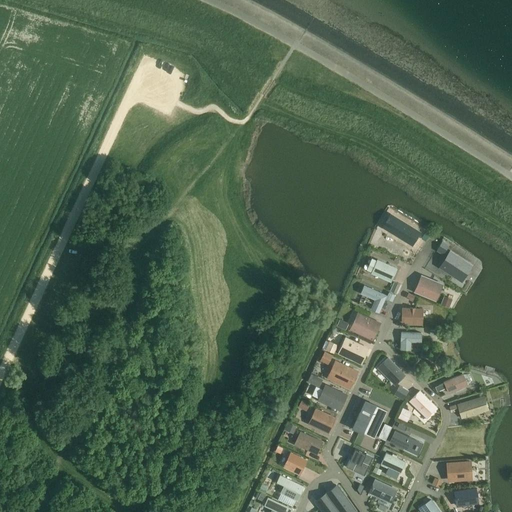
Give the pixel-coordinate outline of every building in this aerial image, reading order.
[(391,216),(384,227),(411,243),(418,233),(391,216)] [(443,254),(448,247),(442,243),(437,251),(443,254)] [(441,267),(461,280),(469,268),(455,259),(456,256),(450,252),(441,267)] [(371,273),(390,282),(396,268),(377,259),(371,273)] [(422,276),(416,290),(415,291),(432,298),(439,283),(422,276)] [(394,283),(390,290),(396,292),(399,285),(394,283)] [(386,295),(364,286),(361,293),(375,300),(371,309),(378,312),(386,295)] [(452,299),(444,295),(441,304),(448,307),(452,299)] [(422,309),(416,309),(415,309),(415,308),(410,307),(410,309),(402,309),(402,323),(422,324),(422,309)] [(372,338),(373,336),(379,324),(361,315),(354,330),(372,338)] [(348,323),(339,319),(336,325),(345,330),(348,323)] [(421,342),(421,336),(421,333),(401,332),(400,349),(404,349),(405,346),(408,343),(409,342),(421,342)] [(349,340),(342,355),(361,363),(368,348),(349,340)] [(333,352),(336,345),(329,341),(326,349),(333,352)] [(328,363),(332,355),(325,352),(321,359),(328,363)] [(395,384),(404,375),(388,358),(378,367),(395,384)] [(338,363),(331,378),(349,387),(356,372),(338,363)] [(444,383),(438,385),(440,390),(446,387),(449,393),(467,385),(462,374),(444,382),(444,383)] [(319,384),(321,380),(313,376),(311,380),(319,384)] [(325,386),(319,399),(339,409),(345,396),(325,386)] [(397,396),(403,399),(408,391),(402,388),(397,396)] [(427,417),(436,408),(419,391),(410,400),(427,417)] [(480,397),(457,404),(459,410),(461,418),(484,411),(480,397)] [(306,410),(309,403),(302,399),(299,406),(306,410)] [(358,418),(354,428),(374,438),(387,411),(365,401),(360,412),(359,412),(356,417),(358,418)] [(407,421),(412,411),(403,407),(398,417),(407,421)] [(335,418),(315,409),(308,424),(328,433),(335,418)] [(384,423),(381,430),(389,433),(392,427),(384,423)] [(289,424),(286,430),(293,433),(295,427),(289,424)] [(413,453),(418,441),(395,430),(389,442),(413,453)] [(317,454),(322,442),(303,433),(297,445),(317,454)] [(354,450),(345,469),(363,477),(372,459),(354,450)] [(290,453),(284,466),(299,473),(305,460),(290,453)] [(404,463),(405,461),(386,453),(380,464),(399,473),(400,472),(401,469),(402,468),(402,467),(403,466),(404,463)] [(455,479),(455,477),(471,476),(470,462),(448,464),(449,480),(455,479)] [(280,475),(277,482),(284,485),(280,493),(297,500),(303,486),(280,475)] [(369,492),(391,502),(396,489),(375,479),(369,492)] [(337,486),(326,494),(339,511),(349,511),(354,509),(337,486)] [(468,500),(476,498),(475,489),(455,492),(457,505),(468,504),(468,500)] [(339,511),(326,494),(316,502),(323,511),(339,511)] [(289,511),(291,509),(268,498),(264,505),(272,508),(269,511),(289,511)] [(439,511),(431,500),(419,508),(422,511),(439,511)]
